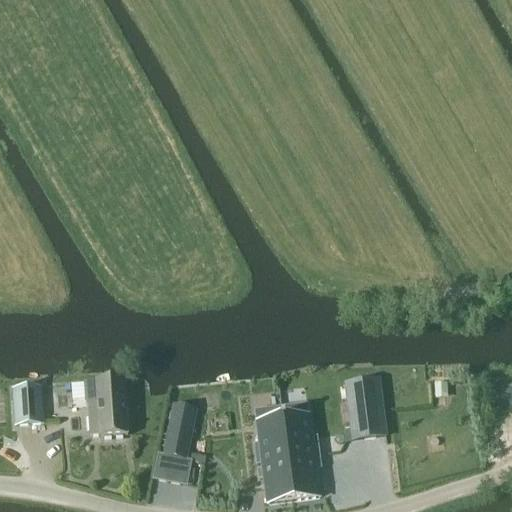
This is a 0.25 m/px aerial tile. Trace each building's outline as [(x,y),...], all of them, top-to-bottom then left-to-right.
[(96,388),(85,389),(86,407),(97,406),(98,419),(90,420),(92,440),(100,439),(100,443),(128,441),(124,385),(96,387),(96,388)] [(12,393),(13,394),(15,429),(43,427),(41,391),(12,393)] [(379,393),(347,396),(353,442),(385,438),(379,393)] [(175,409),(165,458),(186,462),(196,413),(175,409)] [(312,415),(283,419),(295,495),(324,491),(312,415)] [(281,420),(251,423),(262,499),(292,495),(281,420)]
